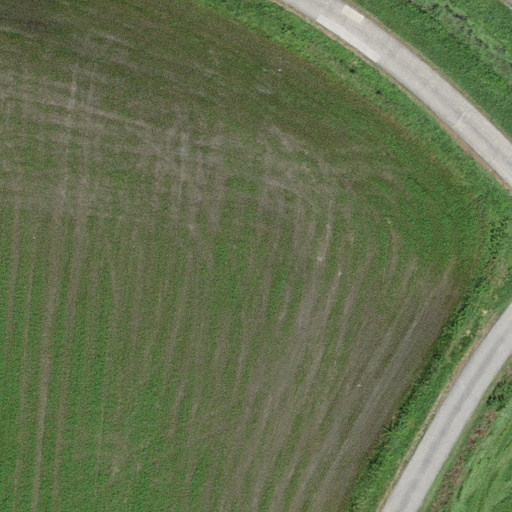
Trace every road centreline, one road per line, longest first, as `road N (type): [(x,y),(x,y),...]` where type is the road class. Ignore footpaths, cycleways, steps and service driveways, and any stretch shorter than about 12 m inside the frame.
road 1 (unclassified): [(306,0),(389,56),(511,166)]
road 2 (unclassified): [(511,326),(399,511)]
